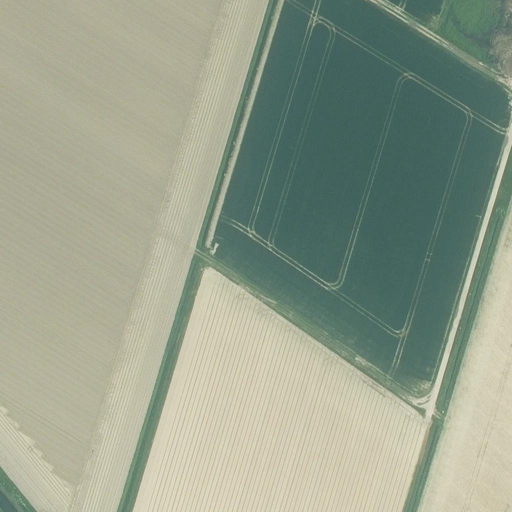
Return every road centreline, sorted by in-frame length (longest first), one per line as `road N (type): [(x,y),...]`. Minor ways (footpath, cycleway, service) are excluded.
road 1 (track): [(197,254),(429,412),(511,129)]
road 2 (track): [(511,90),(368,0)]
